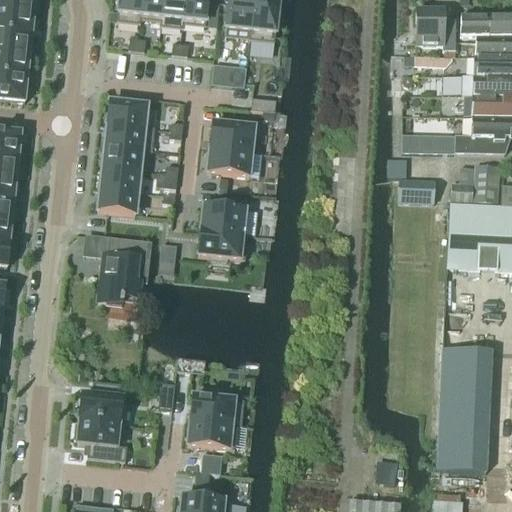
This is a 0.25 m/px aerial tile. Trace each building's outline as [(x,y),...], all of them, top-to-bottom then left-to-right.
[(33,0),(0,0),(0,15),(34,19),(35,6),(33,6),(33,0)] [(115,0),(114,7),(118,7),(115,28),(139,30),(140,26),(138,25),(141,0),(115,0)] [(141,0),(138,25),(140,26),(159,28),(160,28),(162,0),(141,0)] [(159,28),(158,32),(182,35),(183,30),(181,30),(184,0),(162,0),(160,28),(159,28)] [(184,0),(181,30),(183,30),(204,32),(207,0),(184,0)] [(227,4),(224,34),(248,36),(247,46),(248,46),(252,0),(227,0),(228,2),(227,1),(227,3),(227,4)] [(252,0),(248,46),(273,48),(276,26),(278,26),(280,10),(277,10),(278,0),(252,0)] [(459,0),(460,11),(468,11),(467,0),(459,0)] [(442,16),(440,16),(440,14),(430,13),(430,15),(414,15),(414,52),(440,52),(440,56),(453,57),(453,30),(442,30),(442,16)] [(34,19),(0,15),(0,37),(29,40),(30,32),(32,32),(34,19)] [(483,30),(482,42),(511,42),(511,19),(488,20),(488,29),(483,30)] [(459,20),(458,41),(474,41),(474,42),(482,42),(483,30),(488,29),(488,20),(459,20)] [(28,49),(29,40),(0,37),(0,58),(29,62),(30,49),(28,49)] [(474,49),(473,62),(511,62),(511,42),(482,42),(474,42),(474,49)] [(128,44),(127,56),(135,57),(136,45),(128,44)] [(136,45),(135,57),(143,58),(144,46),(136,45)] [(171,49),(170,61),(178,62),(179,50),(171,49)] [(179,50),(178,62),(186,62),(187,51),(179,50)] [(28,75),(29,62),(0,58),(0,80),(24,83),(25,74),(28,75)] [(413,72),(442,73),(443,63),(413,61),(413,72)] [(511,62),(473,62),(472,82),(511,82),(511,62)] [(26,83),(24,83),(0,80),(0,105),(23,108),(26,83)] [(232,81),(231,93),(243,94),(244,82),(232,81)] [(511,82),(472,82),(460,82),(460,102),(471,102),(511,102),(511,82)] [(402,88),(403,92),(407,93),(411,92),(412,88),(410,84),(407,83),(403,85),(402,88)] [(511,102),(471,102),(470,122),(511,123),(511,107),(511,102)] [(251,104),(249,116),(273,119),(274,107),(251,104)] [(105,125),(105,126),(106,126),(106,130),(144,134),(144,133),(146,112),(135,110),(135,107),(119,105),(119,109),(108,107),(107,120),(106,120),(106,121),(106,125),(105,125)] [(261,118),(260,125),(272,127),(273,119),(261,118)] [(453,142),(453,160),(502,160),(502,144),(510,144),(511,123),(470,122),(469,143),(453,142)] [(225,130),(212,129),(209,154),(251,158),(254,133),(241,132),(241,129),(225,127),(225,130)] [(170,129),(169,136),(181,138),(181,130),(170,129)] [(104,140),(103,151),(146,156),(146,157),(151,158),(153,134),(144,133),(144,134),(106,130),(105,133),(104,133),(104,135),(105,135),(104,139),(103,140),(104,140)] [(20,138),(0,135),(0,160),(16,162),(18,162),(20,138)] [(181,138),(169,137),(168,145),(180,146),(181,138)] [(400,150),(400,159),(412,159),(412,142),(401,142),(400,142),(400,150)] [(102,162),(101,173),(139,177),(139,178),(144,179),(146,157),(146,156),(103,151),(103,155),(102,155),(102,156),(103,156),(102,160),(101,160),(101,161),(102,162)] [(251,158),(209,154),(206,179),(248,183),(251,158)] [(0,182),(16,184),(17,172),(15,171),(16,162),(0,160),(0,182)] [(165,172),(164,180),(176,181),(177,173),(165,172)] [(100,183),(98,194),(137,198),(139,178),(139,177),(101,173),(100,176),(99,178),(100,178),(100,182),(99,182),(99,183),(100,183)] [(458,173),(457,189),(472,190),(473,174),(458,173)] [(473,174),(472,190),(472,197),(483,197),(485,173),(473,173),(473,174)] [(485,173),(483,197),(495,198),(496,174),(485,173)] [(164,180),(163,194),(174,195),(176,181),(164,180)] [(15,197),(16,184),(0,182),(0,204),(11,205),(12,197),(15,197)] [(219,184),(217,196),(225,197),(227,185),(219,184)] [(398,186),(397,208),(431,209),(432,187),(398,186)] [(450,208),(471,209),(495,210),(495,198),(483,197),(472,197),(472,190),(457,189),(451,189),(450,208)] [(97,205),(96,217),(134,221),(137,198),(98,194),(98,198),(97,198),(97,199),(98,199),(98,203),(97,203),(96,204),(97,205)] [(511,277),(511,195),(500,195),(499,214),(448,212),(445,275),(511,277)] [(217,196),(216,208),(224,209),(225,197),(217,196)] [(162,201),(161,209),(173,210),(174,203),(162,201)] [(10,214),(11,205),(0,204),(0,225),(11,227),(13,214),(10,214)] [(200,222),(199,234),(199,236),(246,241),(246,240),(242,240),(244,216),(214,213),(213,213),(213,212),(212,211),(212,212),(208,212),(208,211),(207,211),(207,212),(206,212),(202,211),(201,222),(200,222)] [(10,240),(11,227),(0,225),(0,247),(6,248),(7,240),(10,240)] [(198,247),(196,261),(210,263),(209,265),(225,267),(226,264),(243,266),(246,241),(199,236),(199,239),(199,240),(198,240),(198,241),(199,241),(198,245),(197,245),(197,246),(198,246),(198,247)] [(102,264),(97,308),(121,310),(121,308),(123,308),(123,303),(136,304),(135,317),(136,317),(139,288),(134,287),(137,264),(148,265),(150,249),(149,249),(108,244),(106,260),(102,260),(102,264)] [(8,248),(6,248),(0,247),(0,272),(6,273),(8,248)] [(173,267),(174,253),(160,251),(159,265),(173,267)] [(176,365),(175,377),(190,378),(191,367),(176,365)] [(91,401),(80,400),(78,425),(118,429),(122,391),(92,388),(91,401)] [(160,389),(157,416),(170,417),(173,391),(160,389)] [(188,421),(188,423),(189,423),(188,426),(235,432),(240,433),(243,407),(191,401),(189,416),(188,417),(189,417),(189,422),(188,421)] [(118,429),(78,425),(77,430),(74,430),(72,445),(76,446),(75,450),(87,451),(86,464),(124,468),(125,453),(116,452),(118,429)] [(187,441),(186,451),(191,452),(190,453),(192,453),(192,452),(196,452),(196,453),(197,453),(197,452),(233,456),(235,432),(188,426),(188,428),(187,428),(186,440),(187,441)] [(375,467),(374,489),(394,490),(395,469),(375,467)] [(210,479),(202,479),(200,491),(208,491),(210,479)] [(226,511),(227,507),(192,503),(192,502),(191,502),(191,503),(187,502),(187,501),(185,501),(185,502),(180,502),(179,511),(226,511)]
